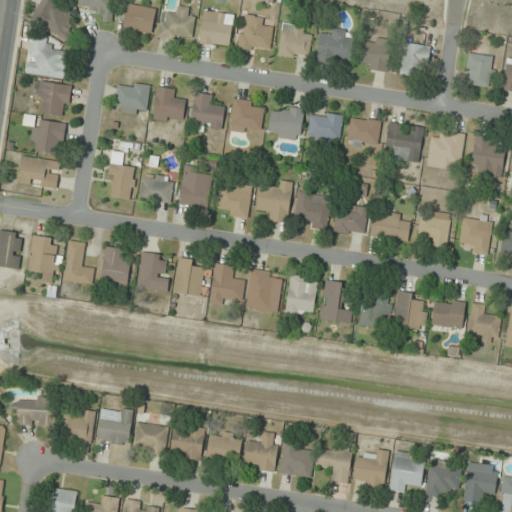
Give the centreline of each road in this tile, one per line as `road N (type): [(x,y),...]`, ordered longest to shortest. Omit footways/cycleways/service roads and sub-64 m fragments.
road 1 (residential): [(511,284),(0,205)]
road 2 (residential): [(511,116),(103,57)]
road 3 (residential): [(357,511),(36,462)]
road 4 (residential): [(79,217),(103,57)]
